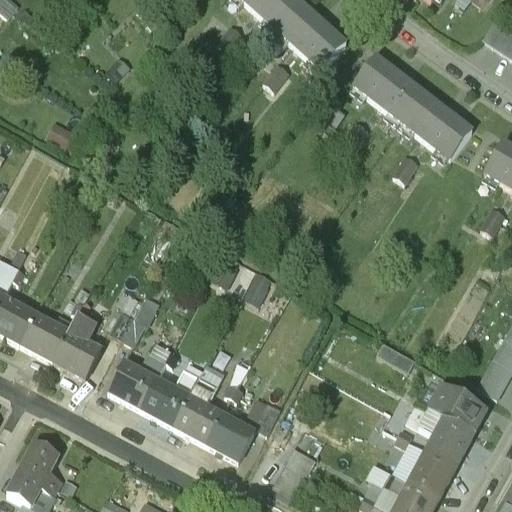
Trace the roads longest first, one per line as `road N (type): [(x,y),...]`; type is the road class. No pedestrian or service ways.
road 1 (residential): [(32,399),(232,506)]
road 2 (residential): [(368,0),(511,105)]
